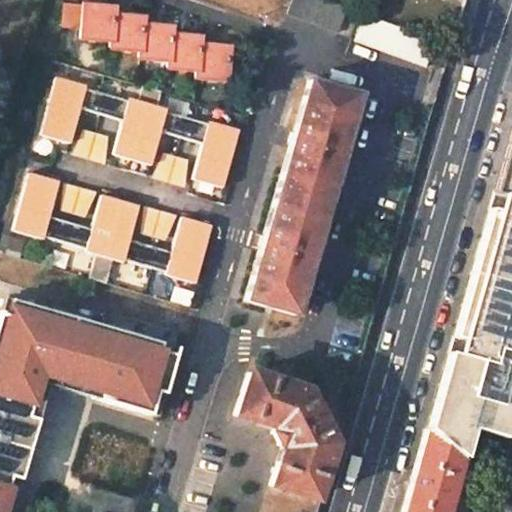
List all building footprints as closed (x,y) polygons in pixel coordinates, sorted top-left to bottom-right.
[(346,8),(324,0),(291,0),(286,14),(337,33),(346,8)] [(113,6),(83,3),(79,37),(110,40),(109,48),(139,50),(138,58),(167,60),(166,67),(195,69),(194,77),(225,79),(228,46),(198,44),(199,36),(170,34),(170,26),(141,24),(142,16),(112,14),(113,6)] [(433,41),(363,16),(354,40),(424,66),(433,41)] [(219,186),(236,130),(208,123),(208,125),(164,112),(164,109),(155,107),(160,91),(142,86),(138,102),(128,99),(128,102),(84,89),(85,87),(56,78),(40,134),(69,142),(79,108),(122,121),(112,154),(149,164),(158,131),(201,144),(192,178),(219,186)] [(357,95),(307,80),(243,301),(293,315),(357,95)] [(103,163),(106,136),(83,129),(72,154),(103,163)] [(511,396),(511,132),(424,430),(458,457),(470,430),(499,438),(511,396)] [(183,186),(186,159),(163,152),(152,177),(183,186)] [(193,282),(209,227),(180,218),(170,252),(127,240),(137,207),(100,196),(90,229),(47,216),(57,183),(28,174),(12,229),(41,238),(42,235),(85,248),(84,250),(94,253),(87,277),(103,282),(111,258),(120,261),(121,258),(164,271),(164,273),(193,282)] [(63,184),(60,211),(83,218),(94,193),(63,184)] [(143,207),(140,234),(163,241),(174,216),(143,207)] [(0,298),(0,511),(6,511),(34,419),(23,416),(33,380),(153,415),(173,348),(0,298)] [(302,392),(247,372),(232,415),(270,428),(272,431),(269,432),(276,446),(278,445),(280,448),(267,485),(310,499),(329,445),(302,392)] [(442,511),(458,457),(424,430),(401,511),(442,511)]
